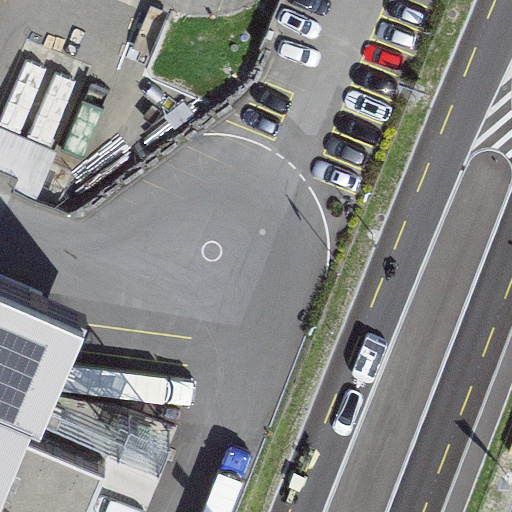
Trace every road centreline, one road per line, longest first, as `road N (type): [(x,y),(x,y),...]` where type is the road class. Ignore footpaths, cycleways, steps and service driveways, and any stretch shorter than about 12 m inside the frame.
road 1 (primary): [(511,20),(309,511)]
road 2 (primary): [(412,511),(511,253)]
